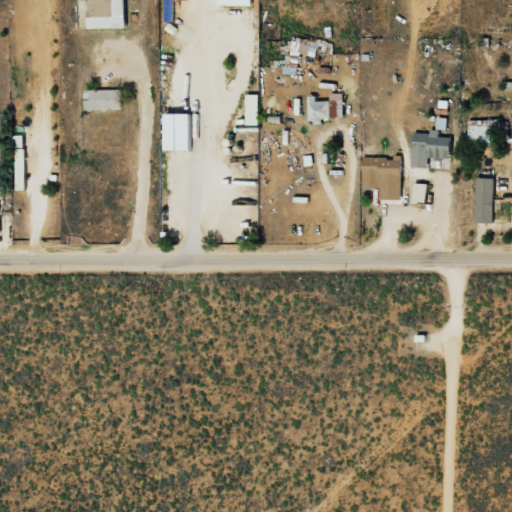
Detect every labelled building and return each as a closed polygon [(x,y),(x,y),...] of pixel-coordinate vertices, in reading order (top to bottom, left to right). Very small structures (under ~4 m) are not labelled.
[(88,0),(89,28),(126,27),(125,0),(88,0)] [(288,48),(313,57),(317,45),(292,36),(288,48)] [(122,109),(122,89),(85,90),(86,110),(122,109)] [(308,95),(309,123),(323,123),(322,118),(344,117),(343,92),(330,93),(330,100),(317,101),(316,95),(308,95)] [(260,94),(247,94),(246,125),(259,125),(260,94)] [(191,150),(192,113),(166,113),(166,150),(191,150)] [(447,118),(437,117),(437,129),(447,130),(447,118)] [(489,120),(470,120),(470,142),(489,142),(489,120)] [(414,131),(412,167),(428,168),(429,158),(450,159),(451,137),(438,136),(439,132),(414,131)] [(24,147),(24,135),(13,135),(13,147),(24,147)] [(16,190),(26,190),(25,148),(15,148),(16,190)] [(363,158),(363,188),(380,187),(380,199),(402,199),(401,157),(363,158)] [(476,222),(493,222),(494,177),(477,177),(476,222)] [(412,202),(426,204),(428,184),(414,182),(412,202)]
